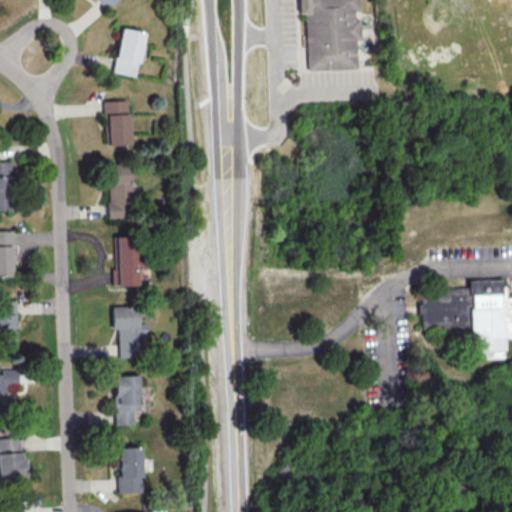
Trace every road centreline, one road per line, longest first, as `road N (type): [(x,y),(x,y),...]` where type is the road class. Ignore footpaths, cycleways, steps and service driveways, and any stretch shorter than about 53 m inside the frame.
road 1 (residential): [(23,78),(45,109),(57,152),(71,511)]
road 2 (tertiary): [(239,511),(231,266)]
road 3 (residential): [(34,93),(68,47),(60,26),(31,27),(0,63)]
road 4 (tertiary): [(226,136),(236,96),(235,0)]
road 5 (tertiary): [(231,266),(226,136)]
